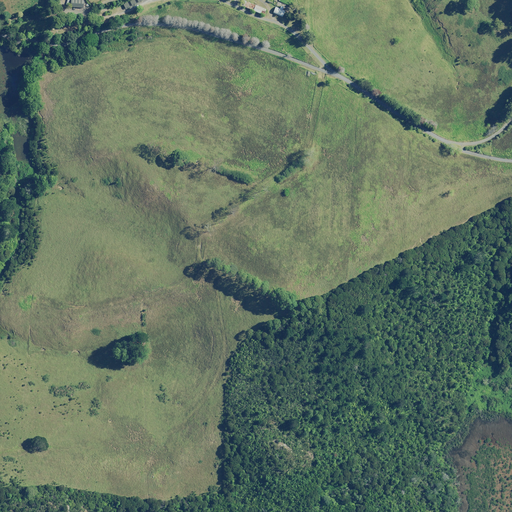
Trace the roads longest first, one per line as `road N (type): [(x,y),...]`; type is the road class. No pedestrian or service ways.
road 1 (track): [(0,35),(61,44),(134,23),(180,24),(319,68)]
road 2 (unclassified): [(319,68),(465,150),(511,159)]
